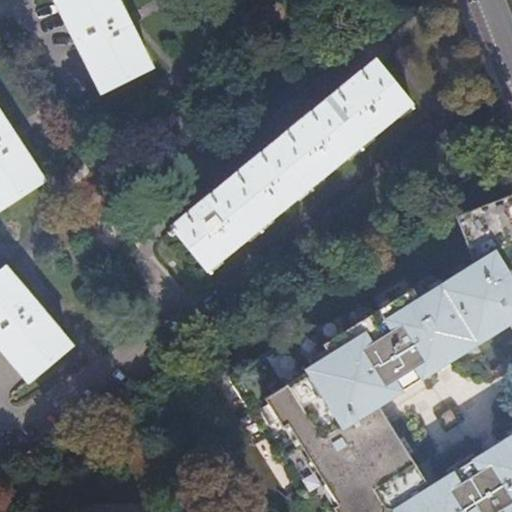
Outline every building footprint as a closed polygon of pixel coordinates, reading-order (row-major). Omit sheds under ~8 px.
[(110,0),(49,0),(92,88),(142,61),(110,0)] [(163,230),(157,234),(164,243),(171,238),(196,271),(405,102),(372,59),(162,228),(163,230)] [(0,118),(0,201),(38,176),(0,118)] [(320,341),(323,346),(305,356),(308,362),(302,366),(304,368),(261,395),(264,400),(259,403),(269,421),(275,418),(291,443),(295,441),(304,455),(299,458),(307,471),(312,468),(321,483),(316,485),(331,511),(328,511),(379,511),(381,507),(388,508),(390,511),(511,511),(511,423),(500,430),(502,434),(469,455),(466,450),(439,467),(442,471),(435,475),(437,478),(423,486),(404,452),(409,449),(400,434),(395,438),(374,403),(436,366),(439,371),(450,365),(447,359),(478,341),(477,338),(487,332),(488,334),(506,324),(511,331),(511,202),(509,194),(453,216),(472,263),(464,268),(460,263),(449,270),(452,275),(440,283),(436,277),(425,284),(429,290),(425,292),(426,294),(417,299),(410,287),(388,300),(384,294),(373,301),(376,306),(370,311),(366,305),(355,312),(358,317),(320,341)] [(6,263),(0,268),(0,341),(28,377),(69,343),(6,263)]
